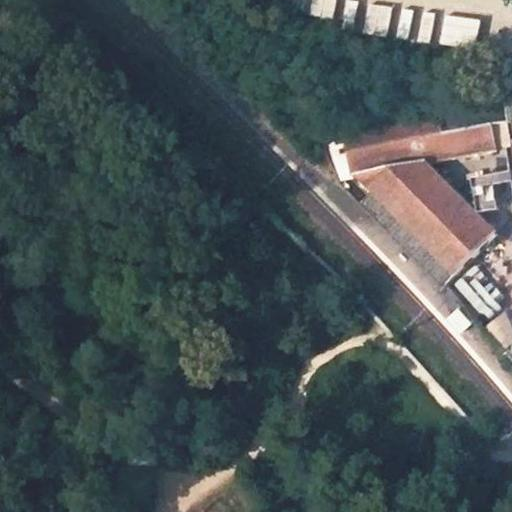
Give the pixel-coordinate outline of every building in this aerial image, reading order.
[(384,75),(348,76),(350,95),(386,93),(384,75)] [(494,147),(489,123),(460,129),(457,116),(438,119),(436,109),(328,131),(332,151),(336,150),(338,162),(349,160),(352,174),(353,174),(426,160),(494,147)] [(426,160),(353,174),(366,187),(385,206),(396,216),(443,179),(426,160)] [(496,231),(443,179),(396,216),(456,275),(496,231)] [(366,187),(356,198),(375,216),(385,206),(366,187)] [(446,286),(456,275),(396,216),(385,206),(375,216),(446,286)] [(469,324),(457,310),(449,316),(461,331),(469,324)]
